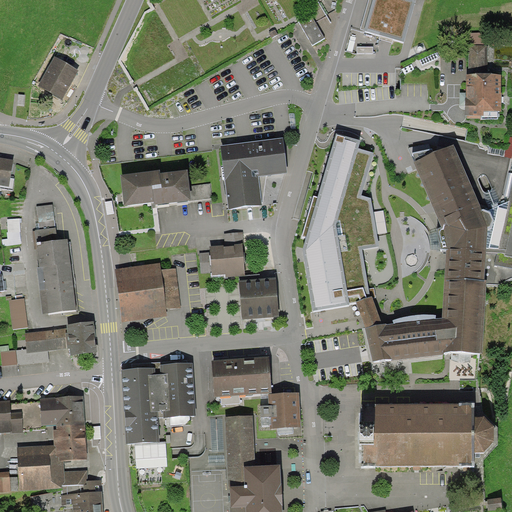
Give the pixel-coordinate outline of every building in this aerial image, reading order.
[(104,0),(60,0),(59,3),(64,20),(91,31),(104,0)] [(409,0),(369,0),(361,30),(381,35),(388,37),(404,41),(415,2),(409,0)] [(299,23),(312,45),(325,38),(311,16),(299,23)] [(381,35),(361,30),(352,28),(346,51),(356,54),(376,53),(381,35)] [(469,75),(487,75),(488,45),(470,44),(469,75)] [(55,57),(38,86),(62,100),(72,82),(79,70),(55,57)] [(487,75),(469,75),(467,75),(466,98),(465,98),(465,100),(465,116),(467,116),(467,119),(482,119),(482,120),(498,120),(498,113),(501,113),(502,95),(501,95),(501,75),(487,75)] [(338,136),(303,251),(313,312),(357,304),(365,330),(372,364),(445,356),(445,354),(482,355),(487,284),(498,285),(511,280),(511,279),(511,188),(509,202),(499,207),(487,212),(484,211),(482,211),(453,147),(434,156),(431,151),(412,155),(417,164),(414,165),(442,227),(437,229),(440,241),(440,249),(447,249),(443,318),(411,321),(387,324),(386,323),(382,324),(372,299),(376,298),(374,289),(366,290),(359,247),(376,244),(368,202),(358,199),(371,153),(356,148),(357,144),(344,141),(345,139),(338,136)] [(220,147),(229,211),(263,206),(259,178),(288,174),(283,139),(220,147)] [(0,188),(13,190),(16,177),(13,177),(15,163),(0,160),(0,188)] [(106,165),(98,167),(101,178),(109,176),(106,165)] [(153,204),(154,207),(188,203),(188,204),(212,201),(210,184),(189,187),(187,172),(160,176),(160,172),(121,177),(125,208),(153,204)] [(37,207),(41,230),(56,228),(53,206),(37,207)] [(21,244),(19,220),(8,221),(9,233),(8,233),(8,240),(3,240),(3,245),(21,244)] [(43,315),(77,311),(68,241),(58,242),(56,228),(41,230),(33,231),(35,249),(37,249),(39,269),(38,270),(43,315)] [(199,253),(201,274),(211,273),(211,276),(226,275),(226,278),(240,276),(245,276),(242,245),(244,245),(243,233),(225,235),(225,246),(209,247),(210,252),(199,253)] [(161,272),(160,264),(115,270),(123,322),(166,316),(165,309),(179,307),(174,270),(161,272)] [(27,273),(16,273),(17,287),(27,286),(27,273)] [(240,282),(242,321),(279,318),(276,279),(260,281),(240,282)] [(25,300),(9,302),(12,330),(28,328),(25,300)] [(67,329),(66,330),(68,348),(71,348),(72,356),(97,354),(93,323),(67,326),(67,329)] [(66,330),(26,335),(27,349),(17,351),(19,364),(49,361),(48,350),(68,348),(66,330)] [(0,347),(2,366),(19,364),(17,351),(9,351),(9,346),(0,346),(0,347)] [(212,362),(215,399),(273,395),(270,358),(212,362)] [(126,427),(125,427),(126,445),(161,443),(159,419),(166,419),(166,428),(191,426),(190,418),(196,417),(193,365),(162,367),(162,376),(156,376),(156,371),(122,373),(124,413),(126,413),(126,427)] [(271,418),(272,426),(269,426),(270,430),(300,428),(299,395),(268,396),(269,407),(261,407),(262,418),(271,418)] [(54,433),(54,448),(55,462),(64,462),(87,461),(84,397),(40,399),(42,427),(57,426),(58,433),(54,433)] [(0,433),(23,432),(21,413),(11,414),(10,401),(0,401),(0,433)] [(362,449),(362,469),(474,466),(474,454),(484,454),(493,445),(492,426),(483,418),(473,418),(473,407),(362,407),(362,429),(360,429),(360,449),(362,449)] [(253,418),(227,419),(229,511),(282,511),(282,497),(281,468),(255,469),(253,418)] [(85,486),(88,486),(88,472),(64,473),(64,462),(55,462),(54,448),(18,449),(20,491),(62,489),(63,486),(85,486)] [(169,467),(168,458),(137,459),(137,469),(169,467)] [(0,493),(11,493),(10,473),(0,473),(0,493)] [(85,486),(85,495),(95,494),(95,486),(102,486),(102,481),(88,481),(88,486),(85,486)] [(60,493),(33,496),(34,511),(47,511),(61,510),(60,493)] [(103,511),(103,493),(95,494),(85,495),(63,496),(64,509),(74,508),(74,511),(103,511)] [(503,500),(492,500),(492,510),(504,509),(503,500)]
